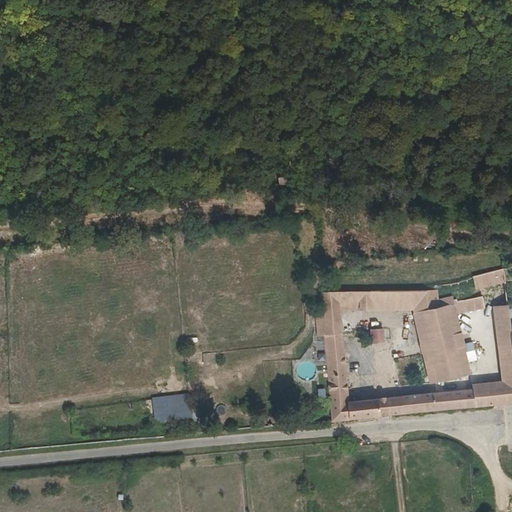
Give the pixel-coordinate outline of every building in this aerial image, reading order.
[(279,187),(289,186),(288,176),(278,177),(279,187)] [(364,288),(367,287),(370,284),(372,279),(371,276),(368,273),(362,273),(359,277),(358,281),(364,288)] [(335,281),(338,288),(347,288),(349,279),(346,275),(342,275),(336,277),(335,281)] [(505,290),(504,277),(475,279),(476,293),(505,290)] [(338,288),(320,288),(320,311),(313,312),(314,332),(322,333),(327,419),(468,407),(468,391),(343,399),(340,309),(411,309),(424,381),(435,382),(455,379),(456,375),(464,374),(462,364),(473,362),(470,344),(459,346),(454,319),(451,304),(437,306),(436,297),(434,286),(367,287),(364,288),(347,288),(338,288)] [(437,306),(451,304),(449,295),(436,297),(437,306)] [(490,300),(491,309),(506,309),(505,297),(490,300)] [(451,304),(454,319),(478,314),(477,300),(451,304)] [(491,309),(497,384),(511,384),(511,367),(510,357),(508,336),(506,309),(491,309)] [(368,342),(379,341),(378,327),(367,328),(368,342)] [(308,360),(295,369),(303,380),(316,371),(308,360)] [(468,407),(496,405),(499,405),(497,384),(468,386),(468,391),(468,407)] [(497,384),(499,405),(511,404),(511,384),(497,384)] [(150,426),(151,435),(168,434),(166,425),(150,426)]
